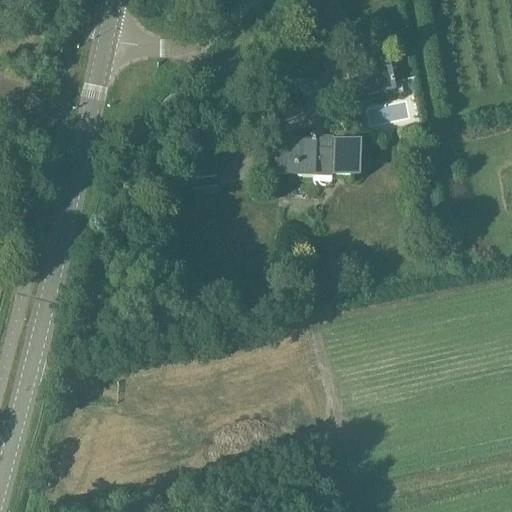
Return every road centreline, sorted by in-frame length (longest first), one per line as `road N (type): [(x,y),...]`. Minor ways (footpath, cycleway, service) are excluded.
road 1 (secondary): [(0,486),(107,37)]
road 2 (unclassified): [(107,37),(193,43),(252,0)]
road 3 (track): [(131,392),(0,369)]
